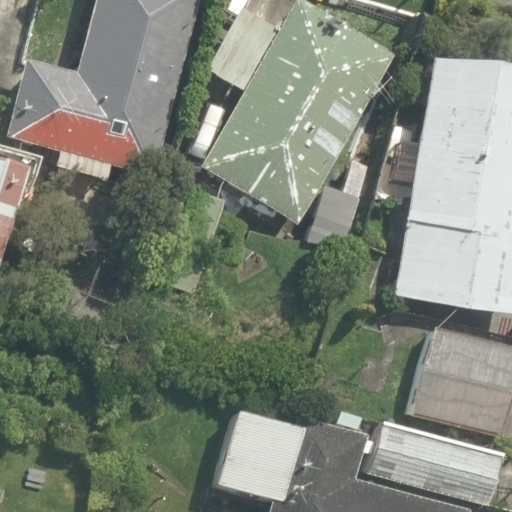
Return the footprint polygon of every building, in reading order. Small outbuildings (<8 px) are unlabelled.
[(198,0),(94,0),(74,79),(25,66),(2,144),(57,159),(54,172),(103,186),(107,170),(149,182),(198,0)] [(294,231),(393,61),(297,4),(277,38),(241,98),(197,172),(294,231)] [(241,98),(277,38),(238,16),(202,77),(241,98)] [(511,74),(496,72),(431,67),(392,300),(463,318),(511,320),(511,74)] [(0,259),(24,176),(0,169),(0,259)] [(197,295),(222,206),(166,191),(141,279),(197,295)] [(360,202),(322,195),(306,246),(345,253),(360,202)] [(501,443),(511,399),(511,353),(430,333),(409,420),(501,443)] [(338,430),(360,436),(364,424),(342,417),(338,430)] [(443,511),(351,486),(363,445),(294,425),(291,435),(235,419),(214,491),(271,507),(269,511),(443,511)] [(484,511),(498,463),(375,429),(362,479),(483,511),(484,511)]
